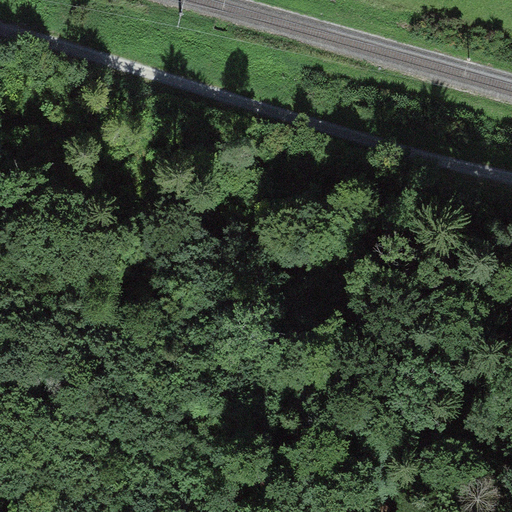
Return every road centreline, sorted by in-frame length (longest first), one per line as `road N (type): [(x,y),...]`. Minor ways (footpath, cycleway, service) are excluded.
road 1 (track): [(0,28),(465,178),(511,183)]
road 2 (track): [(219,511),(109,440),(0,395)]
